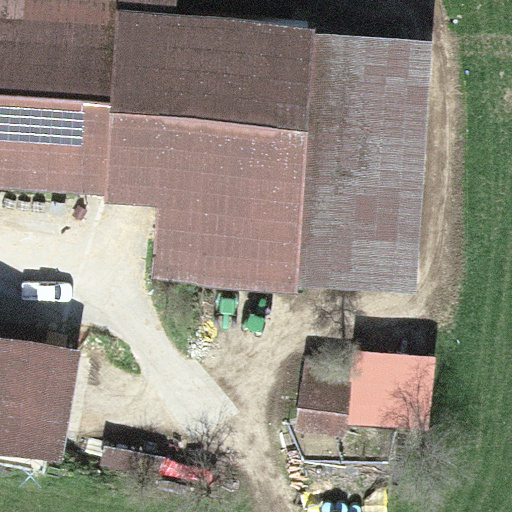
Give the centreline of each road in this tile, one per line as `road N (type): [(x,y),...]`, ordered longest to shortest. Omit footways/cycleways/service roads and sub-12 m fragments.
road 1 (track): [(224,426),(303,328),(387,316),(413,297),(426,270),(440,71),(419,0)]
road 2 (track): [(0,258),(99,301),(143,336),(292,511)]
